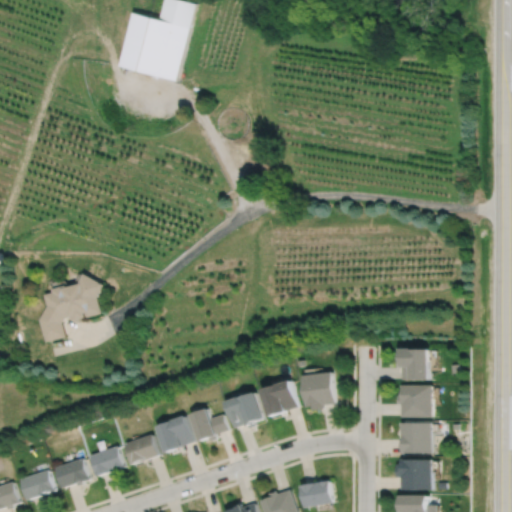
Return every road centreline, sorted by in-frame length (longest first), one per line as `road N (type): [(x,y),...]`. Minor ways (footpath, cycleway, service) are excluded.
road 1 (tertiary): [(505,0),(503,511)]
road 2 (residential): [(106,511),(301,446),(366,439)]
road 3 (residential): [(366,345),(365,511)]
